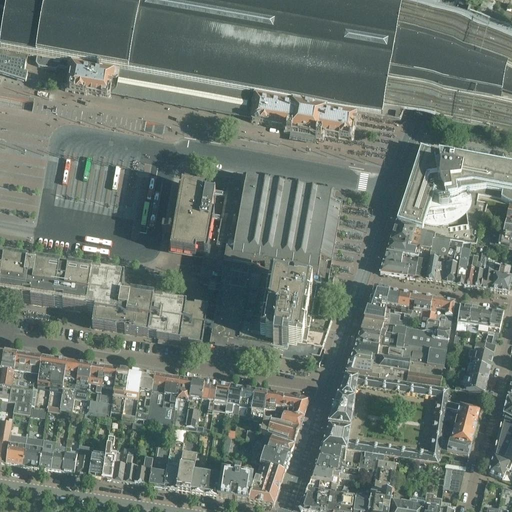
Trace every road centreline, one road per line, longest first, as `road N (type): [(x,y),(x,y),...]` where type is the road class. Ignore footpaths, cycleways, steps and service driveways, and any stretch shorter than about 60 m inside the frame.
road 1 (residential): [(223,376),(0,342)]
road 2 (residential): [(468,511),(511,320)]
road 3 (residential): [(184,511),(0,483)]
road 4 (residential): [(282,511),(322,391)]
